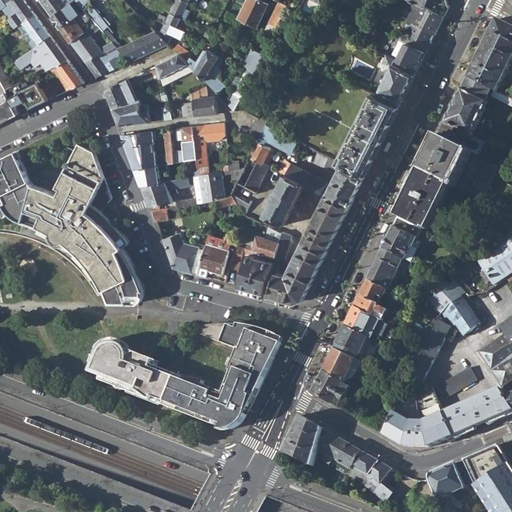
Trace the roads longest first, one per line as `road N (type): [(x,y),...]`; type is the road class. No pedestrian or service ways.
road 1 (residential): [(0,139),(93,96),(167,278),(319,328)]
road 2 (tertiary): [(319,328),(480,0)]
road 3 (primary): [(284,511),(0,398)]
road 4 (primary): [(247,469),(0,378)]
road 5 (residential): [(286,392),(414,462),(511,424)]
road 6 (primary): [(0,427),(217,511)]
road 7 (primary): [(0,450),(152,511)]
road 8 (unknown): [(511,424),(471,351),(511,294)]
